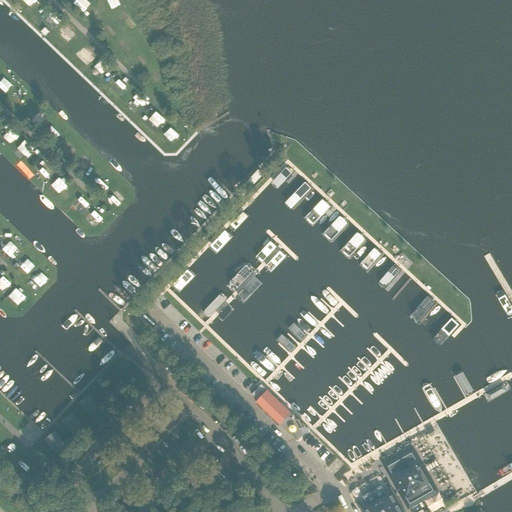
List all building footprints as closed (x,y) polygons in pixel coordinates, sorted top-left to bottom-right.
[(54,13),(47,19),(54,27),(61,20),(54,13)] [(138,110),(145,101),(136,94),(129,102),(138,110)] [(157,111),(146,121),(155,130),(166,120),(157,111)] [(10,128),(3,136),(11,143),(18,135),(10,128)] [(92,178),(100,188),(109,179),(100,170),(92,178)] [(109,198),(117,207),(125,199),(117,190),(109,198)] [(86,218),(94,226),(103,218),(95,209),(86,218)] [(279,425),(286,417),(290,413),(267,391),(261,385),(251,395),(258,401),(256,402),(279,425)] [(90,395),(79,404),(91,420),(102,411),(90,395)] [(72,414),(61,423),(73,439),(84,430),(72,414)] [(55,432),(44,441),(56,458),(67,449),(55,432)] [(412,451),(386,466),(409,506),(418,501),(435,491),(412,451)] [(367,503),(362,506),(365,511),(401,511),(389,490),(385,493),(381,486),(363,497),(367,503)]
